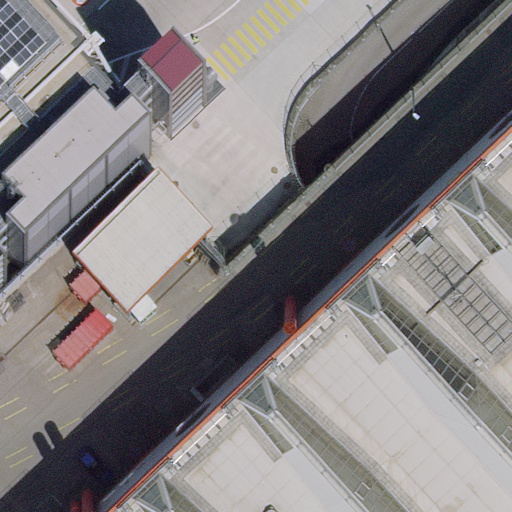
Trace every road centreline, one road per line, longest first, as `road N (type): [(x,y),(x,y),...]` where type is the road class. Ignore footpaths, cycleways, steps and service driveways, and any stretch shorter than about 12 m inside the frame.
road 1 (tertiary): [(170,0),(0,161)]
road 2 (unclassified): [(453,0),(371,78),(352,115),(351,138)]
